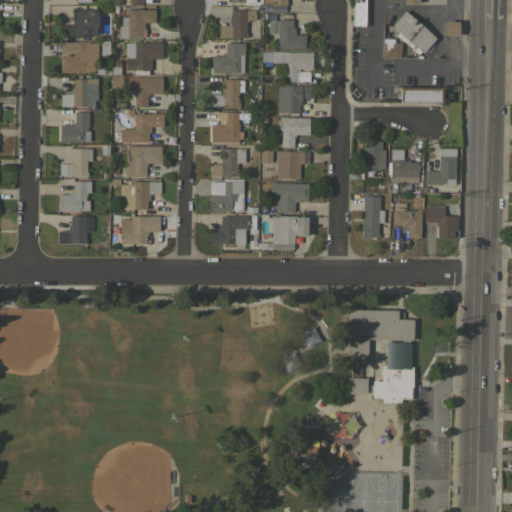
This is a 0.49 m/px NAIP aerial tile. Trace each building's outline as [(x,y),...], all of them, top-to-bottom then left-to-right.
[(351,0),(367,0),(367,25),(351,25),(351,0)] [(154,9),(154,22),(143,22),(143,29),(144,29),(144,37),(127,37),(118,37),(118,16),(126,16),(126,13),(125,13),(125,8),(154,9)] [(60,36),(60,24),(71,24),(71,18),(74,18),(74,9),(96,9),(96,14),(97,14),(97,26),(95,26),(95,34),(90,34),(90,37),(60,36)] [(254,9),(254,19),(248,19),(248,21),(245,21),(245,33),(246,33),(246,37),(219,37),(218,25),(228,24),(228,18),(231,18),(230,9),(254,9)] [(435,37),(422,53),(419,50),(417,53),(395,34),(398,31),(390,25),(403,10),(435,37)] [(275,47),(275,43),(276,43),(277,33),(267,32),(268,19),(277,20),(277,19),(292,19),(292,27),(294,28),(294,34),(304,34),(304,48),(275,47)] [(444,21),(457,21),(457,35),(443,35),(444,21)] [(108,55),(100,55),(100,40),(109,40),(108,55)] [(93,41),(94,52),(87,52),(87,71),(60,72),(60,60),(59,60),(59,54),(65,54),(65,55),(74,54),(74,52),(60,52),(60,42),(93,41)] [(161,41),(161,58),(150,58),(150,69),(147,69),(147,74),(134,74),(134,69),(125,69),(125,57),(124,57),(124,42),(133,42),(133,41),(161,41)] [(211,72),(211,59),(210,59),(210,55),(214,55),(224,55),(224,42),(238,42),(243,42),(243,54),(242,54),(242,72),(238,72),(211,72)] [(382,42),(400,42),(400,57),(381,57),(382,42)] [(271,51),(271,50),(289,51),(311,52),(311,68),(298,68),(298,70),(296,70),(296,81),(283,81),(284,65),(263,65),(263,62),(262,62),(262,61),(261,61),(261,51),(271,51)] [(108,74),(120,75),(120,89),(108,89),(108,74)] [(161,76),(161,93),(148,93),(148,95),(146,95),(146,106),(134,106),(134,95),(132,95),(132,91),(127,91),(127,76),(161,76)] [(60,106),(60,93),(70,93),(70,87),(73,87),(73,78),(86,78),(86,77),(96,77),(96,88),(96,99),(94,99),(94,106),(60,106)] [(237,102),(239,102),(239,106),(210,107),(210,94),(220,94),(220,87),(223,87),(223,78),(237,78),(237,102)] [(312,85),(311,98),(302,97),(302,100),(300,100),(300,104),(298,104),(298,112),(276,112),(277,85),(283,85),(283,84),(312,85)] [(441,86),(442,101),(399,102),(399,86),(441,86)] [(59,141),(59,124),(72,124),(71,122),(74,122),(73,111),(87,111),(87,126),(86,126),(86,130),(89,130),(89,140),(59,141)] [(209,141),(209,125),(224,125),(224,120),(216,120),(216,111),(237,111),(236,122),(238,122),(238,131),(237,142),(209,141)] [(132,113),(160,113),(161,125),(150,125),(150,132),(147,132),(147,141),(118,141),(118,128),(133,128),(133,117),(132,117),(132,113)] [(308,117),(308,134),(295,134),(294,136),(293,136),(292,147),(280,146),(280,128),(278,128),(279,116),(308,117)] [(383,168),(377,168),(377,171),(381,171),(381,179),(361,179),(361,167),(359,167),(359,155),(361,155),(362,140),(380,140),(380,149),(384,149),(383,168)] [(124,146),(160,145),(160,158),(160,163),(156,163),(156,162),(146,162),(146,164),(144,164),(145,176),(125,176),(124,146)] [(58,174),(58,162),(69,163),(69,160),(68,160),(69,149),(70,149),(70,147),(85,147),(85,148),(90,148),(90,160),(85,160),(85,171),(87,171),(87,175),(58,174)] [(438,147),(454,148),(454,184),(443,184),(443,183),(438,183),(438,184),(423,184),(424,170),(435,170),(435,169),(437,169),(438,155),(438,147)] [(243,148),(243,162),(236,162),(236,172),(237,172),(237,175),(209,176),(208,163),(219,163),(219,161),(219,156),(221,156),(221,148),(243,148)] [(389,159),(390,159),(390,148),(402,148),(402,159),(408,159),(408,162),(421,162),(421,166),(417,166),(417,181),(410,181),(410,176),(393,176),(393,177),(389,177),(389,159)] [(259,149),(266,149),(271,149),(270,162),(259,162),(259,149)] [(308,151),(307,163),(298,163),(298,178),(275,177),(276,150),(308,151)] [(208,211),(208,194),(208,181),(223,181),(223,178),(242,178),(242,210),(208,211)] [(79,210),(57,210),(57,193),(67,193),(67,191),(72,191),(72,180),(89,180),(89,192),(85,192),(85,195),(84,195),(84,200),(88,200),(88,209),(79,209),(79,210)] [(159,181),(159,193),(148,193),(148,200),(146,200),(146,208),(120,208),(120,183),(130,184),(130,181),(159,181)] [(307,183),(306,199),(298,199),(298,201),(293,201),(293,210),(291,210),(291,212),(275,212),(275,202),(268,202),(268,181),(274,181),(274,182),(307,183)] [(378,210),(383,210),(382,222),(377,222),(376,233),(378,233),(378,237),(360,237),(360,218),(362,218),(363,210),(361,210),(362,195),(378,195),(378,210)] [(419,238),(406,238),(406,227),(399,226),(400,224),(391,224),(392,209),(393,202),(404,202),(404,209),(416,210),(416,209),(420,209),(419,238)] [(452,237),(435,237),(436,224),(434,224),(434,222),(423,222),(424,204),(443,205),(442,215),(456,215),(455,230),(452,230),(452,237)] [(56,243),(56,231),(67,231),(67,224),(69,224),(69,215),(90,215),(90,230),(84,230),(84,239),(85,239),(85,243),(56,243)] [(158,215),(158,231),(147,231),(147,234),(145,234),(145,243),(119,243),(119,230),(119,219),(129,219),(129,215),(158,215)] [(205,243),(206,229),(217,229),(217,224),(219,224),(219,215),(234,215),(247,215),(246,229),(244,229),(244,243),(205,243)] [(271,216),(278,216),(278,215),(295,215),(295,216),(306,216),(306,235),(293,234),(293,243),(292,243),(292,248),(265,248),(258,248),(258,242),(265,242),(270,242),(271,216)] [(397,309),(397,318),(412,318),(411,339),(366,338),(366,363),(346,362),(347,308),(397,309)] [(312,327),(319,340),(306,347),(299,334),(312,327)] [(411,385),(412,385),(412,394),(410,394),(410,398),(408,398),(408,399),(400,399),(400,402),(381,402),(381,398),(372,398),(372,397),(371,397),(371,393),(369,393),(369,384),(371,384),(371,380),(380,380),(380,365),(384,365),(385,341),(401,341),(401,340),(408,340),(408,341),(409,341),(409,344),(411,344),(410,364),(409,364),(409,366),(411,366),(411,385)] [(292,351),(300,364),(286,372),(279,358),(292,351)] [(346,393),(346,377),(351,377),(351,364),(360,365),(359,377),(365,377),(365,393),(346,393)]
